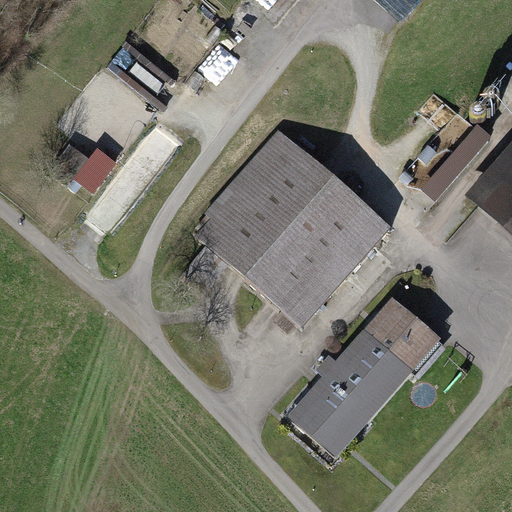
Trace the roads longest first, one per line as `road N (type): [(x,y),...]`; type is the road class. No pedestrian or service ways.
road 1 (unclassified): [(331,0),(176,199),(138,285),(120,304)]
road 2 (unclassified): [(120,304),(313,511)]
road 3 (unclassified): [(0,204),(120,304)]
